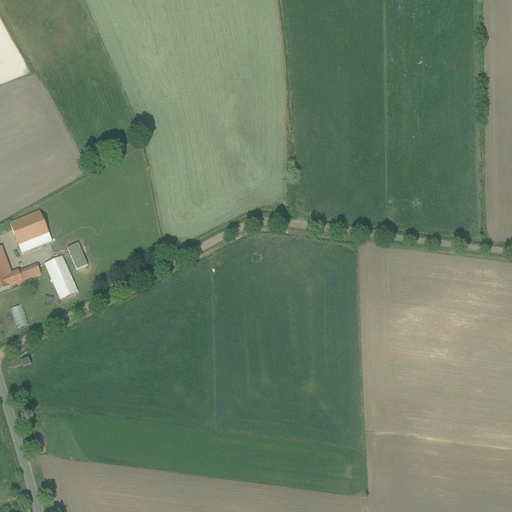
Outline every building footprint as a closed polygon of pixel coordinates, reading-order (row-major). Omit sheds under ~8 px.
[(38,212),(9,224),(21,255),(51,243),(38,212)] [(77,245),(66,249),(76,271),(87,266),(77,245)] [(0,248),(0,291),(40,276),(36,266),(19,273),(18,271),(11,274),(1,248),(0,248)] [(61,258),(44,265),(60,301),(77,294),(61,258)] [(20,306),(10,309),(17,329),(27,325),(20,306)] [(28,359),(20,362),(22,368),(30,365),(28,359)]
